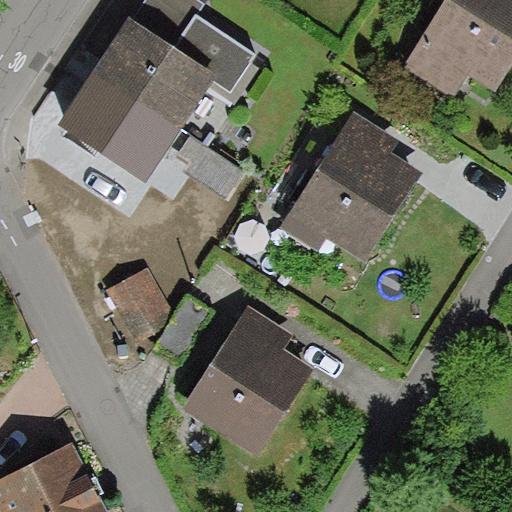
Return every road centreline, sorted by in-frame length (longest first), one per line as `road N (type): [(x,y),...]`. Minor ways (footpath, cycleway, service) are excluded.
road 1 (residential): [(155,511),(0,209)]
road 2 (residential): [(341,511),(511,241)]
